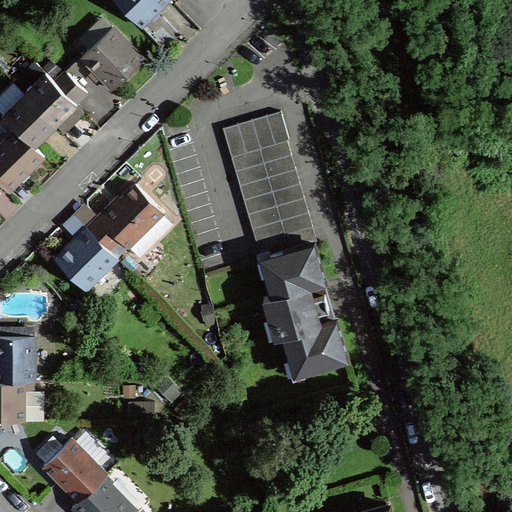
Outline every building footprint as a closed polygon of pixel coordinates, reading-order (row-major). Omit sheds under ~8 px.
[(117,0),(142,24),(156,10),(166,0),(117,0)] [(82,37),(91,46),(113,25),(104,17),(82,37)] [(113,25),(91,46),(82,56),(114,87),(129,72),(145,57),(113,25)] [(55,79),(78,102),(88,91),(66,69),(55,79)] [(47,70),(26,91),(56,122),(66,113),(78,102),(55,79),(47,70)] [(4,112),(4,113),(18,126),(35,144),(48,131),(56,122),(26,91),(4,112)] [(282,109),(268,113),(276,141),(288,137),(290,137),(282,109)] [(268,113),(253,117),(261,145),(276,141),(268,113)] [(253,117),(239,122),(247,149),(261,145),(253,117)] [(239,122),(224,126),(232,153),(247,149),(239,122)] [(35,144),(18,126),(0,143),(0,179),(10,189),(29,171),(45,155),(35,144)] [(276,141),(261,145),(265,160),(292,152),(288,137),(276,141)] [(247,149),(232,153),(237,168),(265,160),(261,145),(247,149)] [(292,152),(265,160),(269,174),(297,166),(292,152)] [(265,160),(237,168),(241,182),(269,174),(265,160)] [(297,166),(269,174),(273,188),(301,181),(297,166)] [(269,174),(241,182),(245,197),(273,188),(269,174)] [(121,237),(129,245),(129,244),(163,211),(164,210),(137,181),(118,200),(101,216),(121,237)] [(301,181),(273,188),(278,203),(305,195),(301,181)] [(273,188),(245,197),(249,211),(278,203),(273,188)] [(305,195),(278,203),(282,217),(309,209),(305,195)] [(278,203),(249,211),(253,225),(282,217),(278,203)] [(88,204),(77,214),(88,224),(98,214),(88,204)] [(309,209),(282,217),(286,232),(313,224),(309,209)] [(173,222),(163,211),(129,244),(140,254),(173,222)] [(88,224),(77,214),(67,224),(77,235),(88,224)] [(88,224),(110,247),(121,237),(101,216),(99,214),(98,214),(88,224)] [(253,225),(257,240),(286,232),(282,217),(253,225)] [(87,288),(118,256),(118,255),(110,247),(88,224),(77,235),(69,243),(56,256),(87,288)] [(286,232),(290,246),(313,239),(317,238),(313,224),(286,232)] [(257,240),(261,254),(290,246),(286,232),(257,240)] [(110,247),(118,255),(129,245),(121,237),(110,247)] [(284,332),(290,353),(299,350),(304,368),(347,356),(336,317),(333,318),(327,297),(322,280),(325,279),(313,239),(290,246),(261,254),(273,293),(265,296),(276,334),(284,332)] [(0,377),(25,378),(36,378),(36,333),(0,332),(0,377)] [(0,377),(0,418),(25,418),(25,378),(0,377)] [(104,474),(108,471),(72,435),(44,463),(63,481),(80,499),(104,474)] [(80,499),(73,505),(80,511),(129,511),(136,506),(104,474),(80,499)] [(392,511),(390,502),(355,511),(392,511)]
